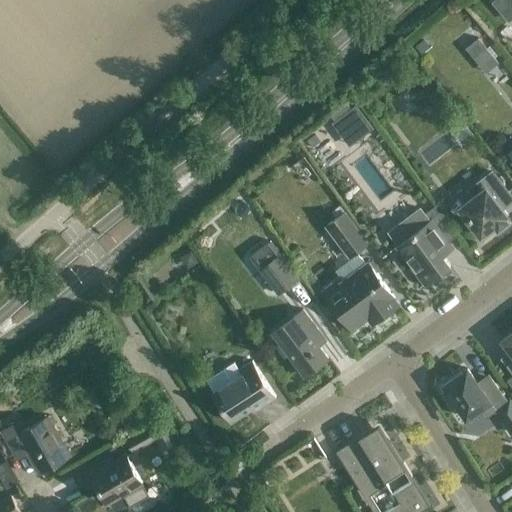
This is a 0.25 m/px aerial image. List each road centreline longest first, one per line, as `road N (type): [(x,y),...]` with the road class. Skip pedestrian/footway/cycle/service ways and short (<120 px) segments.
road 1 (secondary): [(0,335),(389,0)]
road 2 (unclassified): [(0,262),(298,0)]
road 3 (residential): [(251,511),(143,341)]
road 4 (residential): [(486,511),(394,364)]
road 5 (residential): [(394,364),(511,273)]
road 6 (residential): [(278,440),(394,364)]
